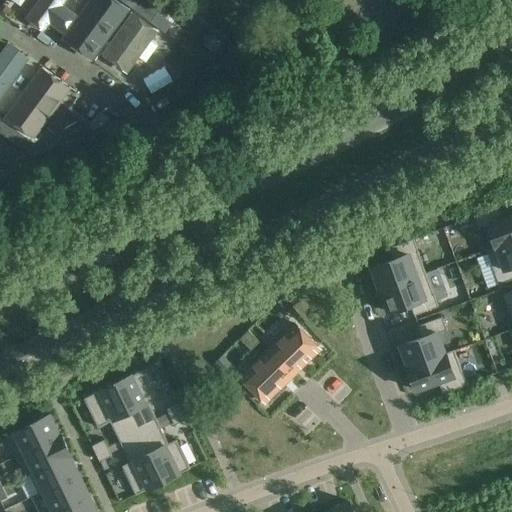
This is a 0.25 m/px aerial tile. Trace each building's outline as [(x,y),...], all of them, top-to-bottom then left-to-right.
[(43,32),(50,23),(63,33),(76,15),(63,5),(66,0),(38,0),(30,12),(25,19),(43,32)] [(115,0),(90,0),(63,37),(92,60),(129,10),(115,0)] [(139,0),(120,0),(133,9),(139,0)] [(139,0),(133,9),(151,22),(157,12),(140,0),(139,0)] [(159,31),(132,12),(102,55),(128,73),(159,31)] [(151,22),(165,33),(172,23),(157,12),(151,22)] [(179,27),(169,29),(169,35),(174,38),(180,37),(179,27)] [(0,99),(30,59),(8,44),(0,54),(0,99)] [(41,68),(5,117),(34,139),(70,89),(41,68)] [(0,132),(13,142),(20,132),(2,119),(0,121),(0,132)] [(13,142),(33,157),(48,149),(36,140),(34,143),(20,132),(13,142)] [(497,208),(473,216),(478,229),(487,226),(495,247),(511,241),(511,215),(502,219),(497,208)] [(389,248),(393,259),(370,267),(371,270),(370,270),(374,281),(375,280),(379,290),(425,273),(413,239),(389,248)] [(511,241),(495,247),(486,251),(498,284),(511,279),(511,241)] [(425,273),(379,290),(387,312),(409,304),(413,315),(438,306),(425,273)] [(511,290),(502,294),(511,321),(511,290)] [(273,306),(279,313),(288,305),(281,298),(274,305),(273,306)] [(407,367),(445,354),(437,333),(446,330),(441,317),(417,326),(421,337),(399,345),(400,348),(399,348),(403,359),(404,358),(407,367)] [(293,376),(320,349),(294,324),(268,350),(293,376)] [(268,350),(240,376),(266,402),(293,376),(268,350)] [(442,393),(466,384),(454,350),(445,354),(407,367),(415,390),(438,382),(442,393)] [(222,369),(231,361),(224,354),(215,362),(222,369)] [(146,368),(115,383),(139,432),(158,423),(148,403),(160,397),(146,368)] [(115,383),(83,398),(98,427),(110,421),(120,442),(139,432),(115,383)] [(170,417),(183,411),(179,403),(166,409),(167,411),(170,417)] [(158,423),(170,417),(167,411),(155,417),(158,423)] [(174,425),(187,419),(183,411),(170,417),(173,422),(174,425)] [(50,414),(5,436),(15,456),(60,435),(50,414)] [(160,428),(173,422),(170,417),(158,423),(160,428)] [(158,423),(139,432),(163,482),(190,468),(176,440),(168,443),(160,428),(158,423)] [(139,432),(120,442),(129,462),(122,466),(136,495),(163,482),(139,432)] [(60,435),(15,456),(25,476),(29,474),(69,454),(60,435)] [(92,446),(96,453),(107,448),(104,440),(92,446)] [(110,452),(122,446),(120,442),(107,448),(110,452)] [(107,448),(96,453),(99,461),(111,456),(110,452),(107,448)] [(69,454),(29,474),(38,493),(43,491),(78,474),(78,473),(69,454)] [(78,474),(43,491),(52,510),(88,493),(78,474)] [(52,510),(52,511),(97,511),(88,493),(52,510)] [(352,511),(347,501),(324,511),(352,511)]
